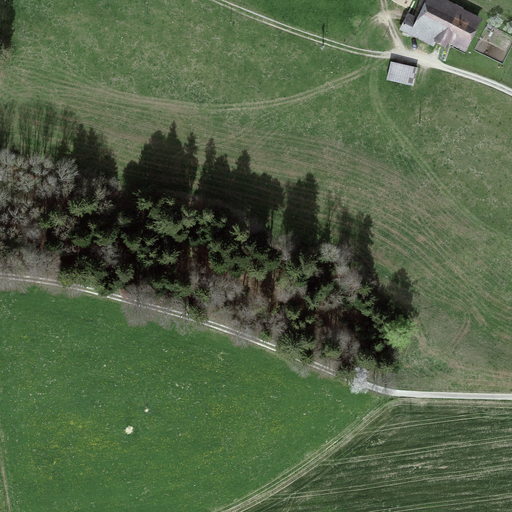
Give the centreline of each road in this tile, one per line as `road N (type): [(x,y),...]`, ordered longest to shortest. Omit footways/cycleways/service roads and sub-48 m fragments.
road 1 (track): [(217,0),(360,50),(394,50),(379,0)]
road 2 (track): [(389,390),(325,448),(211,511)]
road 3 (unclassified): [(511,94),(394,50)]
